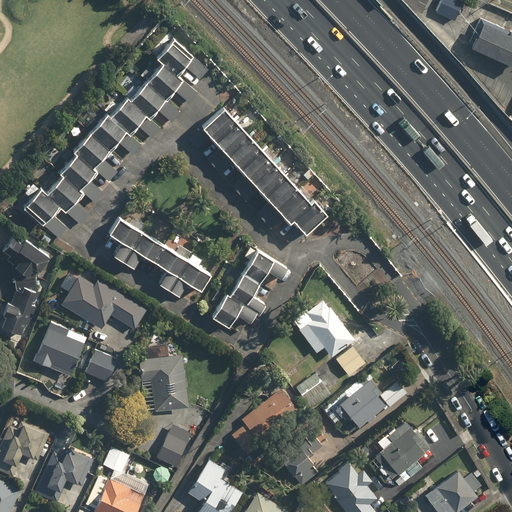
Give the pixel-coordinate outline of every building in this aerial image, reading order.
[(462,0),(440,0),(435,11),(453,20),(463,0),(462,0)] [(511,32),(481,18),(469,43),(511,62),(511,32)] [(191,54),(172,37),(154,58),(160,64),(129,100),(125,96),(108,116),(105,113),(71,152),(73,154),(56,173),(59,176),(44,193),(39,188),(21,209),(39,225),(56,205),(62,210),(79,191),(76,188),(93,169),(89,166),(122,130),(126,134),(143,115),(147,118),(181,79),(174,73),(191,54)] [(307,203),(221,108),(200,128),(287,223),(290,220),(302,233),(323,213),(311,199),(307,203)] [(116,218),(106,234),(197,290),(207,274),(116,218)] [(50,253),(25,237),(21,244),(10,237),(1,251),(7,255),(4,259),(12,264),(11,267),(27,277),(32,270),(37,273),(50,253)] [(225,326),(240,302),(244,304),(272,259),(255,249),(228,293),(225,291),(209,316),(225,326)] [(144,311),(81,272),(79,276),(67,269),(57,285),(66,291),(59,303),(100,329),(109,314),(132,329),(144,311)] [(3,315),(0,324),(0,327),(19,334),(23,324),(26,326),(34,304),(30,303),(34,291),(22,287),(20,291),(15,289),(9,304),(5,303),(1,314),(3,315)] [(352,338),(320,297),(305,310),(303,307),(289,318),(315,351),(321,346),(329,355),(331,354),(347,374),(365,359),(349,340),(352,338)] [(50,321),(33,361),(69,376),(85,336),(50,321)] [(116,357),(94,348),(84,372),(106,381),(116,357)] [(180,352),(137,358),(143,407),(150,406),(151,410),(186,406),(180,352)] [(357,387),(338,402),(358,426),(366,420),(366,421),(374,415),(372,412),(382,404),(374,394),(378,391),(364,374),(354,383),(357,387)] [(397,379),(379,394),(389,405),(406,390),(397,379)] [(320,380),(300,394),(308,406),(328,392),(320,380)] [(279,387),(240,417),(244,422),(230,433),(245,453),(298,412),(279,387)] [(403,417),(377,440),(384,448),(371,459),(388,479),(391,477),(398,485),(421,466),(414,458),(428,447),(403,417)] [(8,424),(0,441),(0,469),(11,475),(20,454),(34,461),(48,432),(19,419),(16,427),(8,424)] [(308,429),(275,455),(299,484),(317,470),(306,457),(321,445),(308,429)] [(110,445),(101,463),(118,472),(128,454),(110,445)] [(61,453),(53,449),(33,491),(52,500),(63,477),(79,485),(90,463),(83,459),(85,456),(65,446),(61,453)] [(225,511),(239,490),(218,477),(223,468),(207,458),(186,491),(201,500),(193,511),(225,511)] [(334,494),(332,496),(344,511),(373,511),(375,511),(368,504),(377,497),(366,483),(370,480),(361,469),(356,473),(347,460),(337,468),(338,470),(324,481),(334,494)] [(456,470),(423,493),(436,511),(452,511),(476,495),(472,489),(478,484),(469,470),(461,476),(456,470)] [(99,471),(83,502),(89,505),(87,510),(92,511),(132,511),(142,493),(99,471)] [(0,478),(0,511),(7,511),(19,487),(0,478)] [(255,490),(242,511),(284,511),(286,509),(255,490)]
